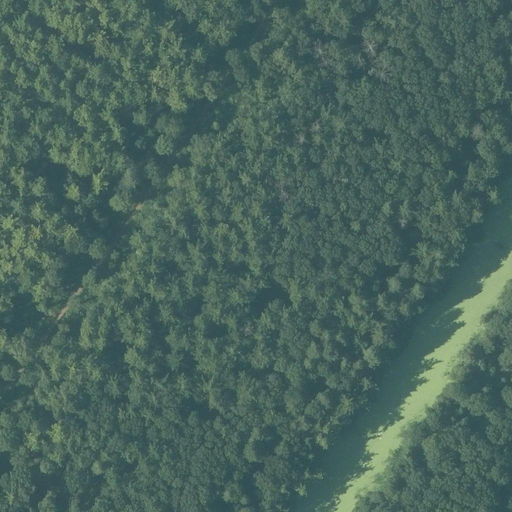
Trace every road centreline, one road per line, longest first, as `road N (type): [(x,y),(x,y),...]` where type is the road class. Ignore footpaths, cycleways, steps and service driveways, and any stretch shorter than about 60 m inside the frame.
road 1 (track): [(175,0),(215,115),(217,164),(196,209),(174,323),(135,381),(107,462),(75,511)]
road 2 (track): [(279,0),(0,395)]
road 3 (track): [(258,511),(511,124)]
road 4 (track): [(511,404),(430,462),(380,511)]
